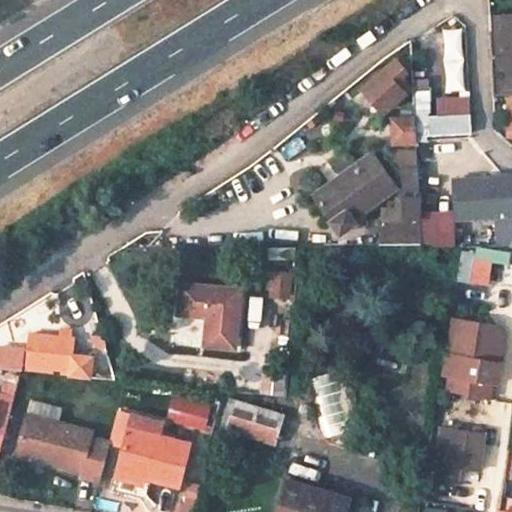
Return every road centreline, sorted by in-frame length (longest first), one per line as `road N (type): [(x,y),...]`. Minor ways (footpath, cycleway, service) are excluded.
road 1 (residential): [(0,309),(92,252),(439,0)]
road 2 (motorway): [(0,163),(265,0)]
road 3 (unknown): [(468,0),(483,133),(489,149),(511,164)]
road 4 (motorway): [(112,0),(0,70)]
